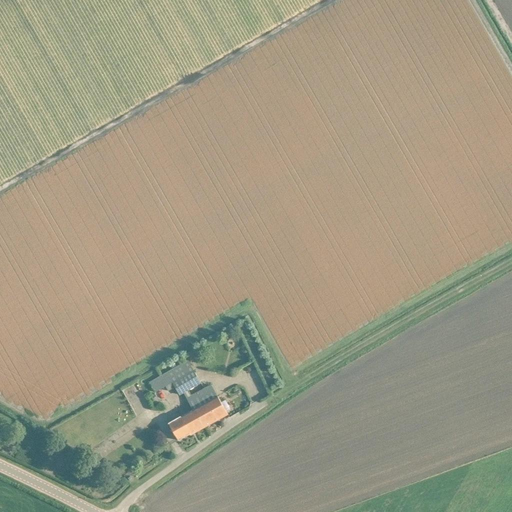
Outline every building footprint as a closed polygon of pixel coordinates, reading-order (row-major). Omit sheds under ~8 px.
[(200,383),(187,361),(166,373),(172,383),(179,396),(200,383)] [(172,383),(166,373),(150,383),(156,393),(172,383)] [(192,411),(195,409),(205,427),(228,414),(218,396),(212,385),(185,400),(192,411)] [(268,403),(277,399),(275,394),(266,399),(268,403)] [(191,435),(205,427),(195,409),(192,411),(182,417),(181,416),(169,423),(179,441),(190,434),(191,435)]
